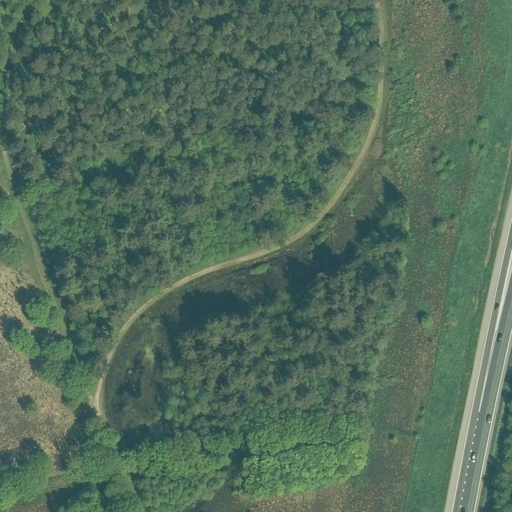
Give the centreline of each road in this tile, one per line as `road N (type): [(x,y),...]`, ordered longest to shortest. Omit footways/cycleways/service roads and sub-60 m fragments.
road 1 (track): [(99,415),(106,361),(140,308),(181,280),(300,234),(342,187),(376,103),(376,0)]
road 2 (track): [(6,62),(5,159),(134,511)]
road 3 (motorway): [(511,233),(475,409),(482,434)]
road 4 (motorway): [(511,300),(482,434)]
